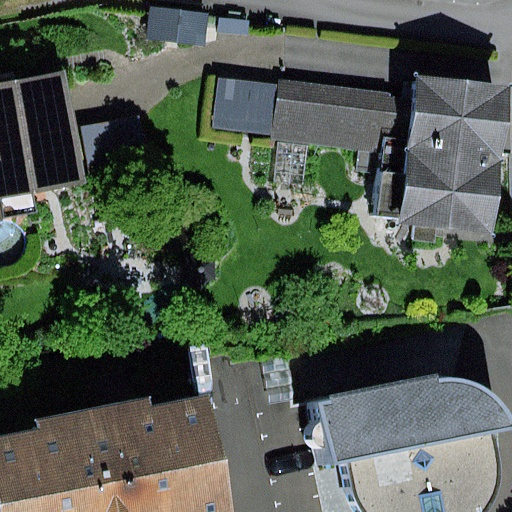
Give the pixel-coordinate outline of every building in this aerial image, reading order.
[(208,14),(150,9),(147,41),(205,46),(208,14)] [(219,18),(218,33),(250,36),(252,22),(219,18)] [(0,220),(37,213),(34,194),(85,184),(64,72),(0,83),(0,220)] [(509,88),(416,79),(414,94),(409,146),(385,143),(384,151),(376,223),(494,235),(509,88)] [(274,137),(279,86),(218,80),(213,130),(274,137)] [(409,146),(414,94),(280,80),(279,86),(274,137),(274,139),(384,151),(385,143),(409,146)] [(140,118),(81,128),(89,174),(147,164),(140,118)] [(483,511),(498,486),(489,431),(511,426),(511,420),(511,421),(508,413),(505,407),(499,401),(489,393),(478,387),(469,383),(459,382),(449,382),(438,384),(436,378),(331,399),(333,408),(324,409),(326,423),(322,425),(319,428),(317,433),(319,439),(325,444),(331,446),(334,462),(349,459),(359,508),(362,511),(483,511)] [(22,438),(0,441),(0,511),(223,511),(203,404),(143,415),(140,403),(19,426),(22,438)]
